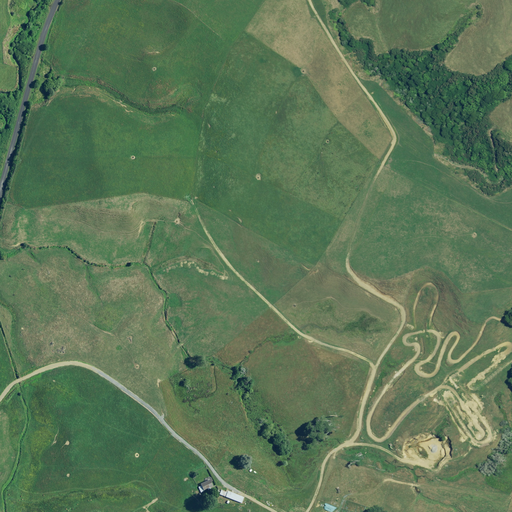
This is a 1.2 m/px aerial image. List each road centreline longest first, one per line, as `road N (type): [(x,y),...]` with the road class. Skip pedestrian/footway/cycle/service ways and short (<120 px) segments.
road 1 (track): [(354,439),(364,391),(402,324),(397,304),(347,264),(361,240),(407,232),(452,240),(511,280)]
road 2 (track): [(373,371),(367,360),(306,337),(281,318),(231,268),(191,201)]
road 3 (unclassified): [(58,0),(0,194)]
road 4 (track): [(511,493),(506,502),(386,480),(341,496)]
